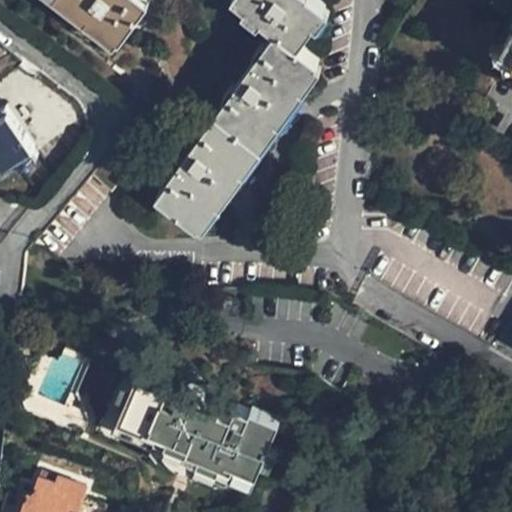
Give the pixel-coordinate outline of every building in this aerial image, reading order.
[(74,0),(123,36),(150,0),(74,0)] [(325,3),(321,0),(242,0),(279,27),(160,192),(199,220),(320,57),(298,40),(325,3)] [(511,27),(511,30),(511,31),(503,42),(511,47),(511,54),(508,61),(500,72),(511,79),(511,27)] [(511,47),(503,42),(511,31),(492,38),(492,51),(508,61),(511,54),(511,47)] [(17,157),(36,141),(7,102),(0,106),(0,175),(19,160),(17,157)] [(124,175),(102,157),(89,173),(111,191),(124,175)] [(180,473),(186,460),(156,446),(161,435),(120,417),(136,380),(118,372),(90,433),(180,473)] [(186,460),(211,404),(183,391),(180,399),(136,380),(120,417),(161,435),(156,446),(186,460)] [(226,400),(215,395),(211,404),(186,460),(196,464),(226,400)] [(254,413),(226,400),(196,464),(225,477),(230,468),(258,481),(285,422),(256,409),(254,413)] [(293,426),(285,422),(258,481),(230,468),(225,477),(196,464),(186,460),(180,473),(256,508),(293,426)] [(76,511),(87,483),(58,472),(55,478),(41,474),(33,494),(28,492),(20,511),(76,511)]
